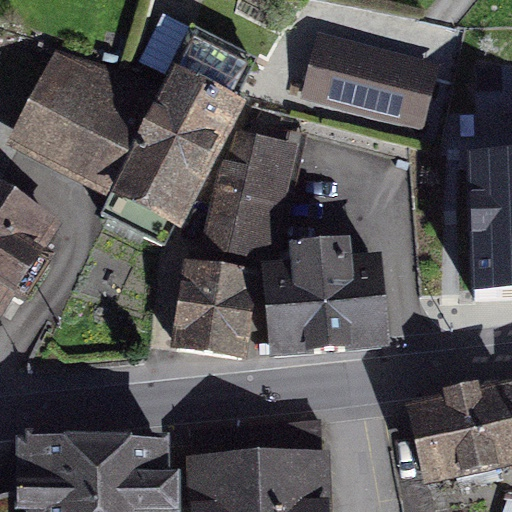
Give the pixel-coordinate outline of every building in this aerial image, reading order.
[(300,101),(423,134),(442,67),(320,38),(300,101)] [(111,200),(181,234),(248,105),(231,97),(249,67),(194,42),(179,70),(175,68),(165,88),(111,200)] [(111,200),(165,88),(56,54),(6,148),(111,200)] [(273,266),(300,147),(237,132),(224,163),(204,250),(273,266)] [(511,165),(473,167),(478,300),(511,298),(511,165)] [(0,322),(65,225),(0,184),(0,322)] [(269,361),(391,354),(382,256),(352,259),(350,241),(291,248),(292,264),(273,266),(259,267),(269,361)] [(257,273),(186,262),(173,353),(247,365),(257,273)] [(511,471),(511,383),(405,407),(426,490),(511,471)] [(334,511),(331,452),(323,453),(321,422),(191,433),(192,461),(185,461),(184,511),(334,511)] [(171,511),(170,438),(18,441),(16,496),(0,499),(0,511),(171,511)]
